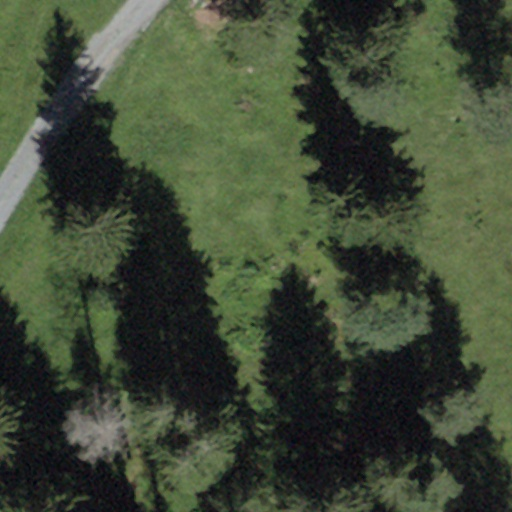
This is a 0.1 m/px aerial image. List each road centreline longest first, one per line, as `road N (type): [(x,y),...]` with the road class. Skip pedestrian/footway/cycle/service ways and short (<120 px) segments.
road 1 (track): [(161,0),(67,89)]
road 2 (track): [(0,195),(67,89)]
